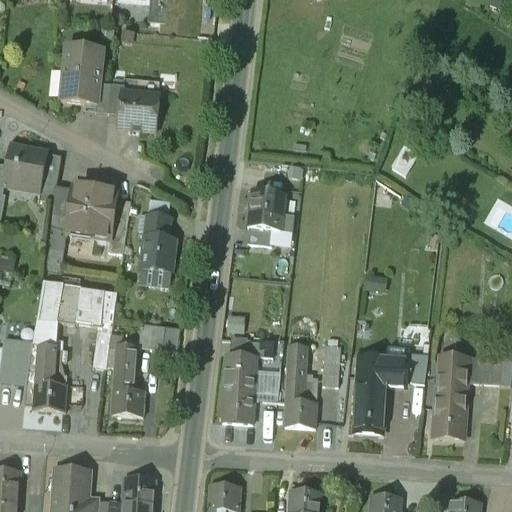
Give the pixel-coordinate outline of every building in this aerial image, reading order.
[(165,0),(149,0),(147,22),(163,24),(165,0)] [(102,54),(67,50),(62,107),(95,110),(96,110),(98,88),(102,54)] [(159,85),(125,82),(124,91),(125,91),(125,99),(124,99),(122,121),(121,132),(154,135),(159,85)] [(110,90),(98,88),(96,110),(95,110),(94,118),(107,120),(110,90)] [(124,91),(110,90),(107,120),(122,121),(124,99),(125,99),(125,91),(124,91)] [(49,157),(11,149),(7,168),(4,183),(6,184),(17,186),(17,188),(42,193),(49,157)] [(55,191),(43,271),(62,274),(68,237),(67,236),(74,193),(55,191)] [(103,193),(90,191),(90,193),(74,191),(74,193),(67,236),(68,237),(110,244),(112,244),(118,205),(119,198),(102,195),(103,193)] [(285,199),(252,195),(248,231),(275,234),(276,217),(283,218),(285,199)] [(129,207),(118,205),(112,244),(110,244),(108,256),(122,258),(129,207)] [(170,221),(149,219),(147,232),(169,234),(170,221)] [(169,234),(147,232),(146,240),(145,239),(139,286),(170,290),(175,243),(168,242),(169,234)] [(77,292),(44,287),(37,325),(50,326),(52,308),(76,311),(77,292)] [(112,296),(77,292),(76,311),(75,320),(100,322),(99,330),(107,331),(112,296)] [(50,326),(37,325),(32,351),(30,369),(37,369),(36,377),(29,377),(28,395),(35,396),(34,413),(65,415),(66,390),(63,380),(60,368),(61,355),(55,355),(57,327),(50,326)] [(181,353),(183,329),(145,326),(142,350),(181,353)] [(31,347),(5,344),(0,386),(26,390),(31,347)] [(291,350),(285,430),(315,432),(317,407),(303,406),(307,351),(291,350)] [(343,351),(327,350),(324,388),(340,389),(343,351)] [(418,358),(389,356),(387,384),(416,386),(418,358)] [(503,364),(470,362),(469,375),(468,387),(511,389),(511,367),(511,357),(503,357),(503,364)] [(132,374),(115,373),(111,420),(141,422),(143,397),(130,396),(132,374)] [(469,375),(437,373),(436,392),(434,392),(430,440),(464,442),(468,387),(469,375)] [(371,375),(358,374),(357,387),(370,387),(371,375)] [(251,382),(226,381),(224,402),(250,404),(251,382)] [(370,387),(357,387),(354,433),(384,435),(387,388),(370,387)] [(250,404),(224,402),(223,427),(253,428),(255,404),(250,404)] [(17,511),(19,476),(0,475),(0,511),(17,511)] [(89,481),(57,479),(54,511),(95,511),(96,507),(87,506),(89,481)] [(153,511),(155,487),(124,484),(122,509),(122,511),(153,511)] [(239,511),(241,490),(209,488),(207,511),(239,511)] [(320,511),(321,496),(291,494),(289,511),(320,511)] [(399,511),(400,499),(370,497),(369,511),(399,511)]
